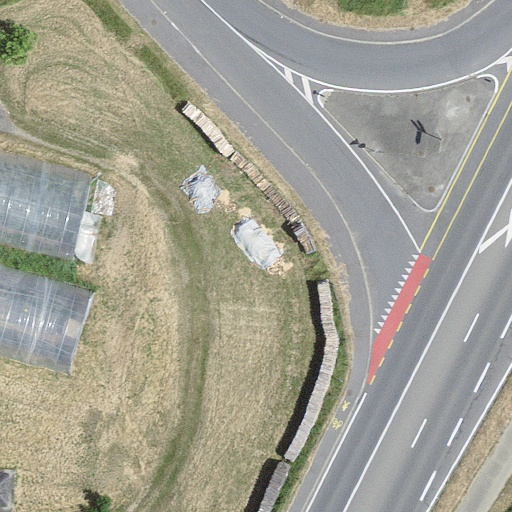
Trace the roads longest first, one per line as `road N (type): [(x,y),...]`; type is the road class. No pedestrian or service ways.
road 1 (tertiary): [(186,0),(215,42),(356,190),(397,285),(423,390)]
road 2 (tertiary): [(511,25),(459,54),(389,68),(312,53),(227,0)]
road 3 (primary): [(511,212),(423,390)]
road 4 (primary): [(423,390),(363,511)]
